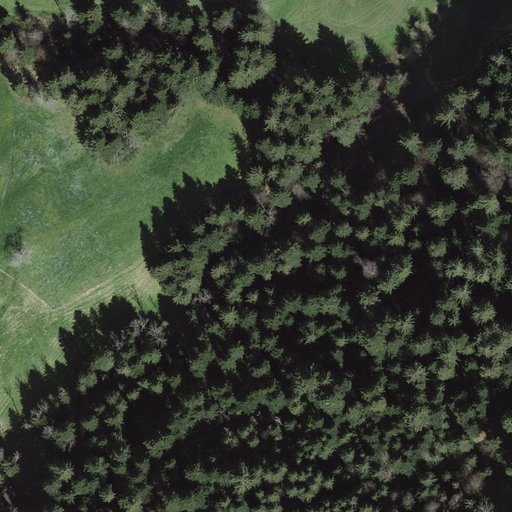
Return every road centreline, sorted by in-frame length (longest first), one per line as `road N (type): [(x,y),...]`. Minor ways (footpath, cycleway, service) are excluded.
road 1 (track): [(292,511),(343,487),(426,473),(471,448),(511,383)]
road 2 (track): [(420,95),(363,141),(276,241)]
